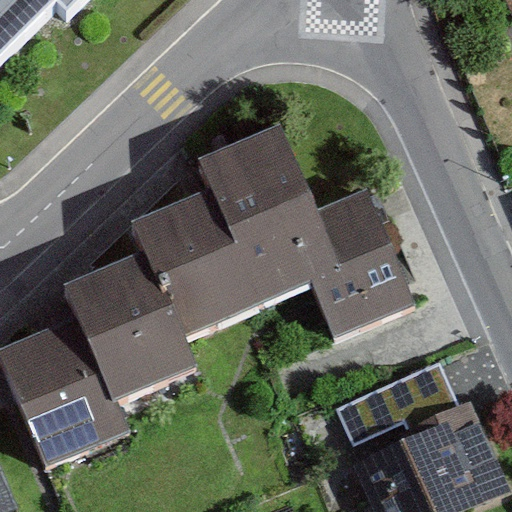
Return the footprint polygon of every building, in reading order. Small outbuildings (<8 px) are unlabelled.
[(96,0),(0,0),(0,87),(47,45),(57,56),(107,11),(96,0)] [(511,0),(483,0),(504,44),(511,40),(511,0)] [(126,288),(154,370),(286,320),(306,374),(404,336),(353,201),(307,219),(275,133),(168,174),(188,225),(113,254),(126,288)] [(154,370),(126,288),(52,316),(66,354),(0,379),(0,409),(27,480),(99,452),(90,426),(164,398),(154,370)] [(342,481),(358,511),(469,511),(496,497),(455,420),(342,481)]
